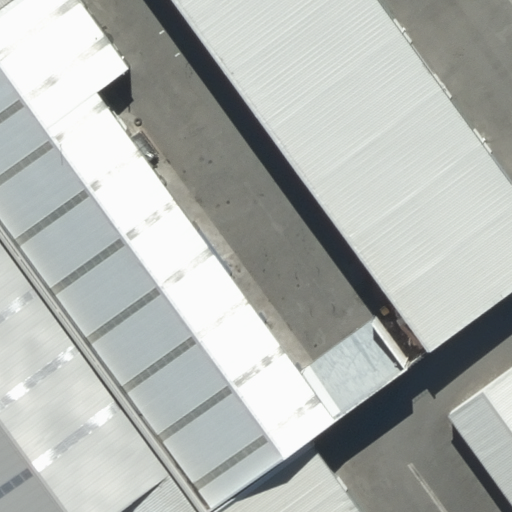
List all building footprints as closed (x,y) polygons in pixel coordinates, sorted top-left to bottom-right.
[(0,0),(0,182),(212,476),(319,400),(344,382),(103,48),(131,28),(111,0),(0,0)] [(511,236),(511,148),(405,0),(196,0),(416,305),(511,236)] [(0,511),(161,511),(212,476),(0,182),(0,511)] [(511,485),(511,329),(438,382),(511,485)] [(399,511),(319,400),(212,476),(237,511),(399,511)] [(237,511),(212,476),(161,511),(237,511)]
